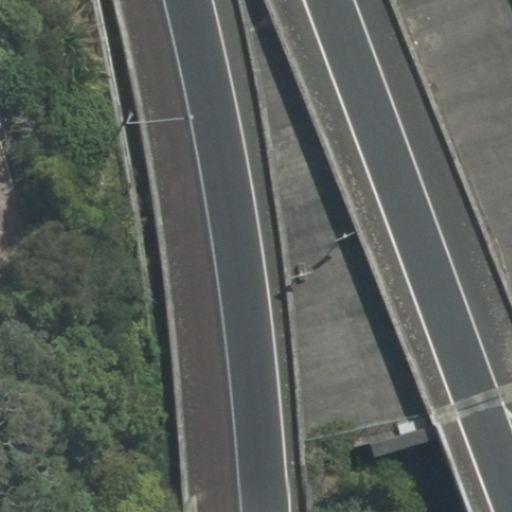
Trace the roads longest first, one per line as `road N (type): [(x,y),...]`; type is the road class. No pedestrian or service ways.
road 1 (motorway): [(266,511),(245,299),(188,0)]
road 2 (motorway): [(457,511),(418,109),(397,0)]
road 3 (motorway): [(511,466),(332,0)]
